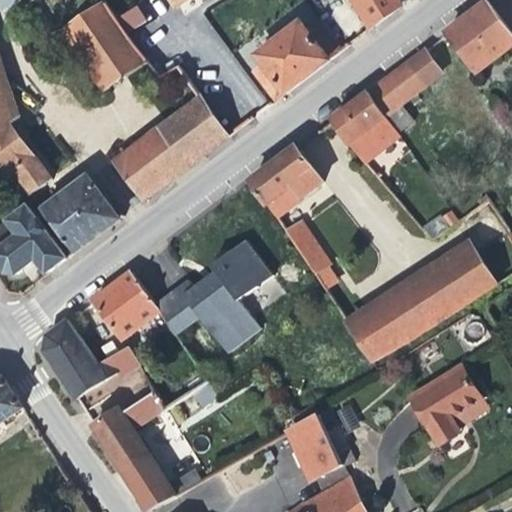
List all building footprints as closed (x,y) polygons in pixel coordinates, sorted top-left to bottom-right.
[(0,0),(0,137),(15,128),(21,125),(0,68),(0,0)] [(175,0),(184,12),(203,0),(358,0),(379,31),(409,8),(403,0),(175,0)] [(403,0),(409,8),(419,0),(403,0)] [(511,0),(503,0),(496,6),(511,26),(511,0)] [(511,56),(511,26),(496,6),(476,20),(454,37),(486,77),(511,56)] [(115,15),(136,45),(151,33),(136,13),(133,16),(127,7),(115,15)] [(115,15),(111,10),(69,39),(111,99),(153,68),(136,45),(115,15)] [(165,23),(151,33),(136,45),(153,68),(165,84),(182,72),(196,62),(165,23)] [(274,84),(270,86),(279,97),(283,103),(349,54),(329,29),(316,39),(307,27),(264,60),(273,71),(268,76),(274,84)] [(219,84),(215,86),(196,62),(182,72),(206,103),(234,141),(256,124),(229,87),(224,90),(219,84)] [(392,123),(403,137),(419,125),(406,108),(429,90),(413,68),(374,97),(392,123)] [(366,103),(339,124),(358,147),(392,123),(374,97),(366,103)] [(234,141),(206,103),(125,165),(152,203),(234,141)] [(45,193),(56,185),(15,128),(0,137),(0,192),(1,193),(21,178),(28,187),(41,203),(48,198),(45,193)] [(260,183),(285,220),(313,199),(331,186),(305,150),(260,183)] [(1,193),(7,202),(28,187),(21,178),(1,193)] [(94,182),(50,215),(82,256),(126,223),(112,205),(94,182)] [(480,189),(474,193),(478,198),(484,194),(480,189)] [(37,268),(44,263),(54,277),(74,262),(34,212),(0,236),(0,256),(1,258),(0,259),(0,262),(11,276),(27,276),(37,268)] [(425,235),(431,231),(427,226),(421,230),(425,235)] [(298,238),(308,253),(323,243),(313,227),(298,238)] [(323,276),(338,266),(323,243),(308,253),(323,276)] [(463,243),(389,293),(414,330),(490,280),(463,243)] [(219,274),(223,278),(215,284),(210,287),(253,347),(268,336),(247,309),(281,282),(254,247),(219,274)] [(115,326),(129,343),(167,317),(163,311),(139,276),(99,307),(115,326)] [(200,296),(193,288),(163,311),(167,317),(183,340),(207,323),(236,361),(253,347),(210,287),(200,296)] [(369,357),(414,330),(389,293),(346,322),(369,357)] [(131,381),(147,370),(139,354),(110,372),(93,349),(75,325),(56,340),(55,358),(86,405),(101,396),(129,377),(131,381)] [(456,420),(487,402),(468,370),(418,401),(440,438),(460,426),(456,420)] [(163,400),(174,417),(217,388),(206,372),(163,400)] [(154,382),(120,404),(128,417),(131,421),(163,400),(154,382)] [(0,434),(29,415),(9,384),(0,384),(0,434)] [(174,417),(163,400),(131,421),(143,438),(174,417)] [(487,402),(456,420),(460,426),(491,409),(487,402)] [(154,511),(169,511),(185,503),(143,438),(131,421),(128,417),(103,433),(127,470),(154,511)] [(332,423),(306,437),(332,499),(359,483),(332,423)] [(465,433),(460,426),(440,438),(445,445),(457,438),(465,433)] [(217,511),(234,511),(254,501),(239,474),(206,492),(215,507),(217,511)] [(314,510),(315,511),(371,511),(359,483),(332,499),(314,510)]
